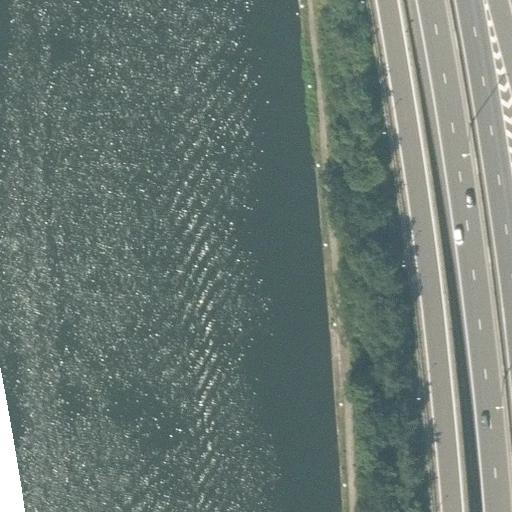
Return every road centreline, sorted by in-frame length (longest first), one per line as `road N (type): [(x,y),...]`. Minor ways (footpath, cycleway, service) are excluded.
road 1 (motorway): [(383,0),(425,250),(452,511)]
road 2 (motorway): [(429,0),(466,224),(496,511)]
road 3 (motorway): [(511,276),(469,0)]
